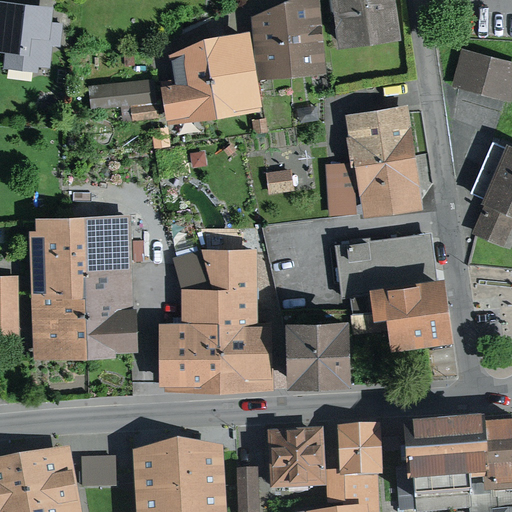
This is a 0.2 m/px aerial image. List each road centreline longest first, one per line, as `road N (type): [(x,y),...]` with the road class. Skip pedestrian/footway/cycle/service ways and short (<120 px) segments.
road 1 (residential): [(471,394),(0,427)]
road 2 (residential): [(471,394),(410,0)]
